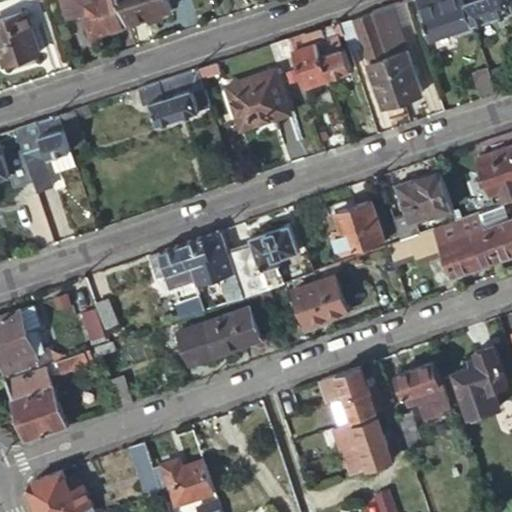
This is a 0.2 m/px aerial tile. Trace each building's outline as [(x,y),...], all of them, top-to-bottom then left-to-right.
[(94,34),(130,22),(122,0),(66,0),(72,15),(86,11),(94,34)] [(122,0),(130,22),(151,15),(153,21),(176,14),(170,0),(122,0)] [(473,22),(465,0),(418,0),(432,36),(453,30),(458,35),(476,29),(473,22)] [(511,0),(465,0),(473,22),(511,9),(511,0)] [(398,28),(390,4),(373,10),(374,13),(404,99),(424,93),(401,27),(398,28)] [(41,51),(27,10),(0,18),(0,48),(5,63),(41,51)] [(384,106),(404,99),(374,13),(355,20),(369,61),(384,106)] [(344,34),(355,66),(369,61),(355,20),(341,25),(344,34)] [(341,25),(339,21),(306,32),(309,46),(318,43),(330,78),(352,71),(343,45),(341,45),(338,36),(344,34),(341,25)] [(318,43),(309,46),(306,32),(291,37),(295,50),(296,54),(306,86),(330,78),(318,43)] [(295,50),(291,37),(273,43),(279,60),(296,54),(295,50)] [(222,73),(217,62),(199,68),(202,79),(222,73)] [(158,125),(211,107),(202,79),(199,68),(139,88),(144,103),(150,101),(158,125)] [(289,111),(275,68),(227,84),(241,127),(289,111)] [(484,100),(498,95),(489,68),(474,72),(484,100)] [(61,114),(72,149),(86,144),(79,120),(93,116),(89,105),(61,114)] [(46,157),(72,149),(61,114),(18,128),(35,181),(39,191),(56,186),(46,157)] [(0,151),(0,177),(12,173),(17,188),(35,181),(18,128),(7,132),(14,152),(6,155),(4,150),(0,151)] [(511,147),(478,159),(490,195),(509,188),(511,195),(511,147)] [(454,210),(441,171),(399,185),(408,214),(395,218),(402,242),(416,237),(411,223),(454,210)] [(327,208),(330,216),(338,213),(344,231),(336,233),(342,253),(387,238),(374,201),(356,206),(354,199),(327,208)] [(511,219),(506,205),(492,210),(496,224),(511,219)] [(338,213),(330,216),(336,233),(344,231),(338,213)] [(454,278),(499,262),(487,228),(482,214),(416,237),(402,242),(390,246),(395,259),(415,252),(417,258),(419,262),(445,252),(454,278)] [(487,228),(499,262),(511,257),(511,218),(511,219),(496,224),(487,228)] [(246,297),(272,288),(286,283),(282,273),(281,273),(273,277),(270,267),(279,265),(283,263),(281,257),(302,250),(293,224),(253,237),(255,242),(231,250),(237,271),(246,297)] [(231,250),(224,230),(184,244),(197,279),(198,285),(229,274),(237,271),(231,250)] [(197,279),(184,244),(153,254),(161,277),(168,274),(173,288),(197,279)] [(415,252),(395,259),(397,265),(417,258),(415,252)] [(273,277),(281,273),(279,265),(270,267),(273,277)] [(230,303),(246,297),(237,271),(229,274),(231,282),(224,285),(230,303)] [(168,274),(161,277),(165,291),(173,288),(168,274)] [(324,313),(326,320),(350,311),(338,275),(295,291),(306,320),(324,313)] [(179,305),(184,318),(207,310),(203,297),(179,305)] [(112,298),(97,303),(98,307),(105,328),(120,323),(112,298)] [(0,363),(2,363),(8,378),(55,362),(51,351),(38,355),(30,331),(44,326),(36,304),(0,315),(0,363)] [(263,340),(251,306),(179,331),(190,364),(263,340)] [(105,328),(98,307),(83,312),(95,348),(111,343),(105,328)] [(308,326),(326,320),(324,313),(306,320),(308,326)] [(118,350),(116,341),(111,343),(95,348),(92,349),(95,358),(118,350)] [(511,383),(497,342),(478,349),(482,361),(456,370),(464,391),(490,383),(492,390),(496,388),(511,383)] [(90,360),(95,358),(92,349),(55,362),(8,378),(29,440),(70,426),(54,376),(91,364),(90,360)] [(457,413),(439,361),(400,373),(407,395),(430,387),(433,396),(440,418),(457,413)] [(373,388),(365,364),(340,373),(341,376),(328,380),(335,398),(347,393),(349,397),(373,388)] [(120,408),(135,403),(126,375),(110,380),(120,408)] [(490,383),(464,391),(466,398),(472,415),(502,405),(496,388),(492,390),(490,383)] [(381,386),(373,388),(379,405),(386,403),(381,386)] [(430,387),(407,395),(410,404),(433,396),(430,387)] [(379,405),(373,388),(349,397),(336,401),(343,420),(355,415),(355,416),(380,408),(379,405)] [(292,390),(279,394),(287,418),(301,413),(292,390)] [(413,410),(398,415),(410,447),(424,442),(413,410)] [(353,448),(389,436),(382,414),(345,425),(353,448)] [(391,442),(389,436),(353,448),(361,469),(397,456),(395,453),(391,442)] [(399,439),(391,442),(395,453),(403,450),(399,439)] [(148,496),(164,491),(146,441),(130,446),(148,496)] [(353,448),(346,451),(354,471),(361,469),(353,448)] [(217,491),(206,458),(185,466),(183,458),(166,464),(181,503),(217,491)] [(30,491),(40,511),(98,511),(84,482),(82,483),(81,480),(71,476),(69,477),(65,469),(34,480),(30,491)] [(399,511),(392,490),(377,495),(383,511),(399,511)] [(210,511),(224,511),(225,511),(220,499),(208,504),(210,511)]
